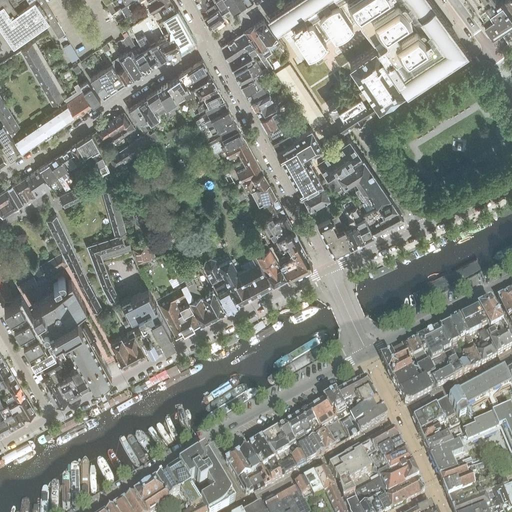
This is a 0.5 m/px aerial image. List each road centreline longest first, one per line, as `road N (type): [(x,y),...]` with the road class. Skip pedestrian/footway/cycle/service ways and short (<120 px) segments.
road 1 (tertiary): [(329,270),(51,417)]
road 2 (residential): [(208,43),(329,270)]
road 3 (residential): [(424,226),(367,135),(489,48)]
road 4 (residential): [(208,43),(0,176)]
road 5 (residential): [(204,440),(367,353)]
road 6 (residential): [(244,506),(398,419)]
road 7 (tertiary): [(367,353),(488,293)]
road 8 (residential): [(94,511),(204,440)]
road 9 (residential): [(398,419),(511,354)]
